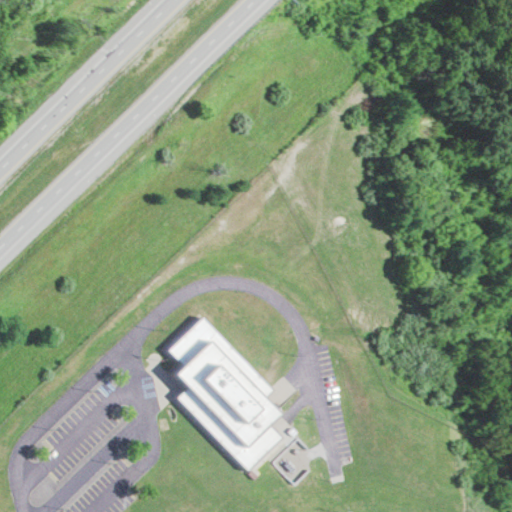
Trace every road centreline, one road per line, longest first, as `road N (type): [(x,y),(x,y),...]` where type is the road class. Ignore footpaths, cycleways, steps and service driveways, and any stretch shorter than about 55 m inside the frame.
road 1 (motorway): [(0,259),(267,0)]
road 2 (motorway): [(173,0),(0,168)]
